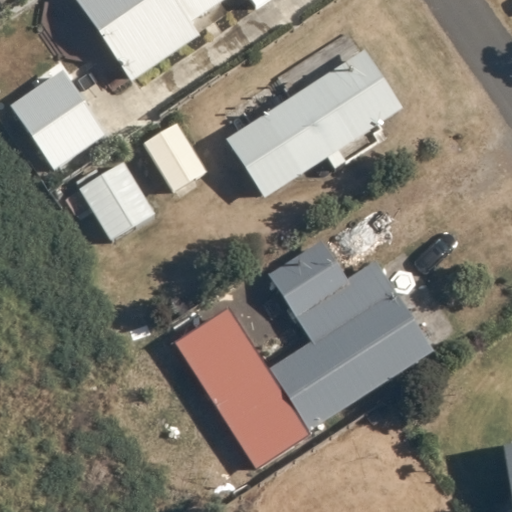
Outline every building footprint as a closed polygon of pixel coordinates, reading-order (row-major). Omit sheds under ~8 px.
[(249,0),(258,13),(276,0),(72,0),(134,89),(202,41),(193,29),(235,0),(249,0)] [(405,115),(366,57),(228,146),(267,206),(405,115)] [(109,140),(65,75),(12,111),(56,176),(109,140)] [(180,128),(144,149),(174,198),(209,177),(180,128)] [(158,219),(126,167),(81,194),(113,247),(158,219)] [(310,437),(436,357),(379,266),(349,285),(323,246),(271,280),(314,346),(271,374),(231,313),(176,349),(258,475),(313,441),(310,437)]
